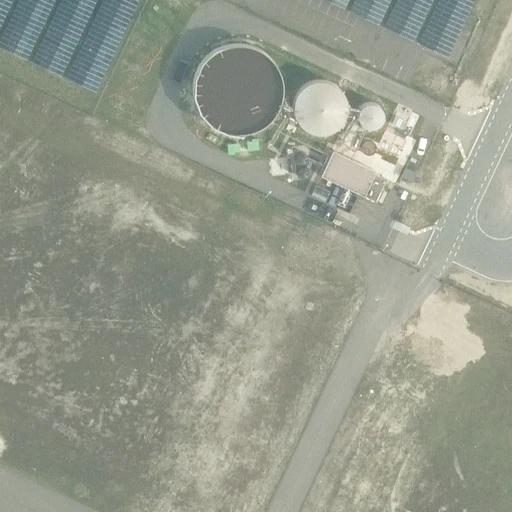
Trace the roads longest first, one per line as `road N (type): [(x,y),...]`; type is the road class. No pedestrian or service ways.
road 1 (unknown): [(448,230),(416,233),(277,182),(188,136),(175,108),(177,73),(187,52),(247,36),(336,66),(491,137)]
road 2 (unclassified): [(511,94),(448,230)]
